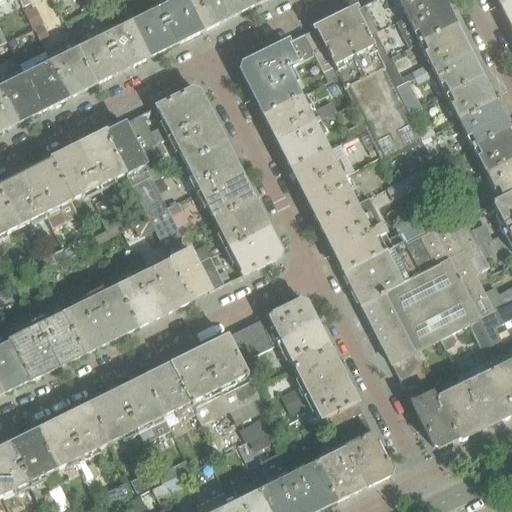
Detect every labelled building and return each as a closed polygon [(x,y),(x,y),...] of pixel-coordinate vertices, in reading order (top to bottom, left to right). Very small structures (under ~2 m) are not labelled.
[(0,0),(0,4),(7,1),(13,12),(21,8),(22,9),(30,5),(27,0),(0,0)] [(202,35),(185,0),(181,0),(131,25),(149,61),(202,35)] [(256,8),(251,0),(185,0),(202,35),(256,8)] [(251,0),(256,8),(272,0),(251,0)] [(456,28),(441,0),(394,0),(404,21),(417,47),(456,28)] [(511,2),(511,0),(495,0),(500,9),(511,2)] [(511,2),(500,9),(511,32),(511,2)] [(375,36),(362,9),(355,13),(368,39),(375,36)] [(382,65),(368,39),(355,13),(313,33),(332,71),(337,80),(343,92),(378,162),(381,166),(413,150),(415,155),(420,152),(418,147),(422,145),(421,144),(434,137),(429,127),(415,134),(394,92),(395,91),(382,65)] [(109,28),(103,16),(95,20),(101,32),(109,28)] [(149,61),(131,25),(78,52),(95,88),(149,61)] [(482,81),(469,55),(456,28),(417,47),(444,100),(482,81)] [(332,71),(313,33),(301,39),(311,60),(313,59),(322,76),(332,71)] [(388,62),(375,36),(368,39),(382,65),(388,62)] [(303,98),(289,72),(297,68),(311,60),(301,39),(242,68),(243,69),(241,74),(263,118),(303,98)] [(95,88),(78,52),(24,78),(42,114),(95,88)] [(404,87),(391,61),(388,62),(382,65),(395,91),(404,87)] [(0,135),(42,114),(24,78),(24,79),(19,69),(0,78),(0,80),(4,89),(0,90),(0,135)] [(414,82),(426,76),(423,70),(411,75),(414,82)] [(337,80),(332,71),(322,76),(327,86),(337,80)] [(429,82),(426,76),(414,82),(417,88),(429,82)] [(508,133),(482,81),(444,100),(471,152),(508,133)] [(407,86),(404,87),(395,91),(409,118),(420,112),(407,86)] [(224,147),(198,95),(192,93),(155,111),(164,128),(170,140),(184,168),(224,147)] [(330,153),(303,98),(263,118),(291,173),(330,153)] [(149,135),(141,119),(123,128),(123,130),(137,156),(160,144),(170,140),(164,128),(149,135)] [(145,172),(137,156),(123,130),(105,138),(124,176),(126,181),(145,172)] [(511,196),(511,140),(508,133),(471,152),(482,175),(479,177),(478,175),(468,180),(470,185),(447,196),(449,200),(451,204),(463,198),(464,199),(477,192),(473,184),(484,177),(497,204),(511,196)] [(124,176),(105,138),(105,137),(51,163),(71,203),(124,176)] [(163,179),(154,161),(166,155),(160,144),(137,156),(145,172),(147,174),(152,184),(163,179)] [(252,202),(224,147),(184,168),(212,223),(252,202)] [(443,166),(435,152),(427,156),(435,170),(443,166)] [(345,180),(330,153),(291,173),(318,226),(358,206),(345,180)] [(71,203),(51,163),(0,188),(0,196),(17,230),(71,203)] [(167,192),(161,181),(154,185),(160,196),(167,192)] [(0,238),(17,230),(0,196),(0,238)] [(116,208),(110,196),(102,200),(103,202),(108,212),(116,208)] [(511,196),(497,204),(491,207),(511,249),(511,196)] [(118,231),(108,212),(103,202),(94,207),(101,219),(100,219),(106,232),(104,233),(108,241),(119,236),(117,232),(118,231)] [(280,256),(252,202),(212,223),(226,252),(241,280),(278,262),(280,256)] [(182,214),(177,206),(166,212),(171,220),(182,214)] [(391,234),(387,226),(383,218),(368,226),(358,206),(318,226),(344,277),(405,248),(399,237),(391,241),(388,236),(391,234)] [(208,294),(195,268),(189,256),(181,240),(178,235),(172,222),(171,220),(166,212),(148,221),(154,234),(168,261),(169,263),(170,262),(190,303),(208,294)] [(148,221),(133,228),(139,241),(154,234),(148,221)] [(493,315),(511,305),(511,290),(498,298),(494,291),(484,296),(475,279),(489,272),(482,260),(477,250),(472,239),(463,222),(460,223),(459,221),(405,248),(344,277),(391,368),(412,357),(420,353),(440,342),(452,336),(468,328),(493,315)] [(67,244),(58,227),(51,230),(60,248),(67,244)] [(102,245),(99,237),(90,241),(94,249),(102,245)] [(195,254),(186,237),(181,240),(189,256),(195,268),(209,260),(210,260),(204,249),(195,254)] [(56,266),(66,261),(62,253),(51,258),(41,254),(31,258),(39,274),(55,266),(56,266)] [(146,267),(139,255),(134,258),(140,270),(146,267)] [(140,270),(134,258),(128,261),(134,273),(140,270)] [(223,289),(209,260),(195,268),(208,294),(209,296),(223,289)] [(191,305),(190,303),(170,262),(169,263),(115,289),(136,332),(191,305)] [(28,294),(23,285),(15,289),(20,298),(28,294)] [(91,295),(86,285),(81,288),(86,297),(91,295)] [(136,332),(115,289),(61,316),(82,359),(136,332)] [(330,354),(306,306),(300,304),(237,336),(254,369),(264,364),(269,366),(276,362),(280,368),(288,364),(292,373),(330,354)] [(511,305),(493,315),(468,328),(492,376),(511,414),(511,305)] [(82,359),(61,316),(8,342),(9,346),(7,347),(27,386),(82,359)] [(254,369),(237,336),(226,341),(251,392),(263,387),(254,369)] [(456,345),(452,336),(440,342),(444,351),(456,345)] [(251,392),(226,341),(205,352),(203,354),(197,357),(194,357),(144,382),(164,422),(176,416),(180,425),(198,417),(203,428),(256,403),(251,392)] [(0,398),(27,386),(7,347),(0,350),(0,398)] [(428,368),(420,353),(412,357),(420,372),(428,368)] [(357,407),(343,379),(330,354),(292,373),(282,378),(287,389),(288,388),(291,395),(282,399),(287,409),(292,406),(296,412),(308,406),(319,426),(320,426),(329,422),(357,407)] [(456,443),(436,403),(431,394),(420,372),(412,357),(391,368),(433,450),(439,452),(456,443)] [(511,417),(511,415),(511,414),(492,376),(436,403),(456,443),(458,442),(462,444),(467,441),(468,437),(500,422),(504,423),(509,421),(511,417)] [(148,430),(164,422),(144,382),(122,393),(120,395),(116,398),(112,397),(90,408),(110,449),(137,435),(142,446),(153,440),(148,430)] [(372,437),(357,407),(329,422),(338,441),(344,451),(372,437)] [(56,475),(110,449),(90,408),(68,419),(66,422),(62,424),(59,424),(37,434),(56,475)] [(338,441),(329,422),(320,426),(330,446),(338,441)] [(273,433),(248,445),(254,456),(278,444),(273,433)] [(56,475),(37,434),(14,446),(12,448),(8,451),(5,450),(0,452),(0,496),(2,501),(56,475)] [(391,474),(372,437),(344,451),(314,466),(334,506),(389,479),(391,474)] [(322,511),(334,506),(314,466),(287,479),(280,465),(270,470),(277,484),(257,494),(265,511),(322,511)] [(98,478),(92,467),(87,469),(92,481),(98,478)] [(162,487),(185,477),(181,468),(158,478),(162,487)] [(92,481),(87,469),(81,472),(86,483),(92,481)] [(44,503),(38,490),(31,494),(38,507),(44,503)] [(265,511),(257,494),(220,511),(265,511)]
